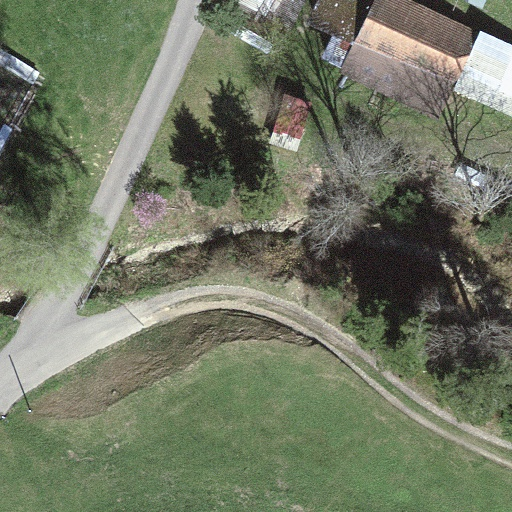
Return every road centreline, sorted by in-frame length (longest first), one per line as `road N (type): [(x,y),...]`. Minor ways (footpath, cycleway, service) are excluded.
road 1 (track): [(0,388),(145,310),(180,298),(242,297),(311,323),(425,410),(511,455)]
road 2 (track): [(0,374),(93,236),(200,0)]
